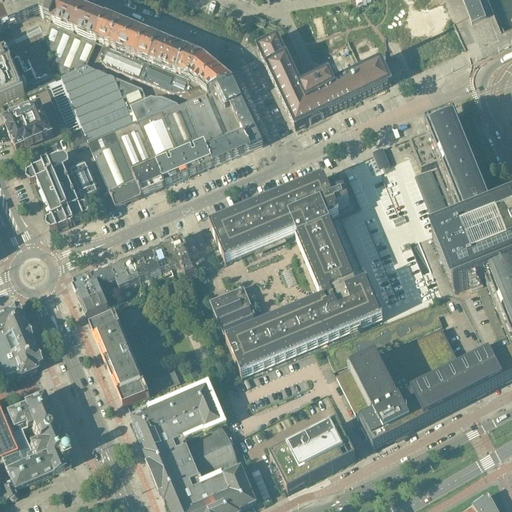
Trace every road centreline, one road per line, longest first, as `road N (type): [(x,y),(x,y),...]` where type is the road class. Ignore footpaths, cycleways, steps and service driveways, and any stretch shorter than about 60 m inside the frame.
road 1 (residential): [(286,167),(237,59),(95,0)]
road 2 (residential): [(54,266),(286,167)]
road 3 (tertiary): [(132,511),(42,294)]
road 4 (residential): [(511,395),(333,490),(314,511)]
road 5 (secondary): [(511,415),(324,511)]
road 6 (residential): [(286,167),(414,112),(480,96)]
road 7 (secondary): [(402,511),(511,448)]
